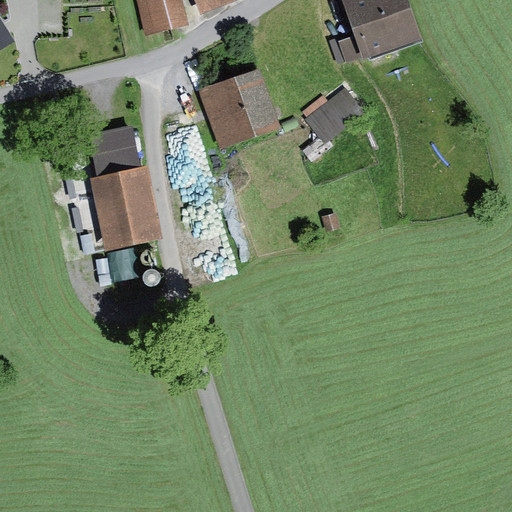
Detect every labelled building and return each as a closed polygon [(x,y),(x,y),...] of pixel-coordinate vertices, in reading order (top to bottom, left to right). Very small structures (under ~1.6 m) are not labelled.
[(182,0),(136,0),(144,35),(188,26),(182,0)] [(195,0),(202,15),(239,0),(195,0)] [(407,0),(344,0),(342,1),(355,38),(362,59),(363,63),(422,43),(407,0)] [(99,25),(46,37),(53,65),(105,54),(99,25)] [(0,26),(0,45),(9,40),(0,26)] [(355,38),(339,43),(347,65),(362,59),(355,38)] [(260,74),(197,96),(217,153),(280,131),(260,74)] [(363,113),(344,88),(305,121),(319,138),(300,152),(309,161),(312,159),(310,155),(335,146),(331,140),(363,113)] [(125,95),(57,110),(74,192),(90,189),(105,256),(157,245),(125,95)] [(182,191),(214,182),(194,113),(163,122),(182,191)]
